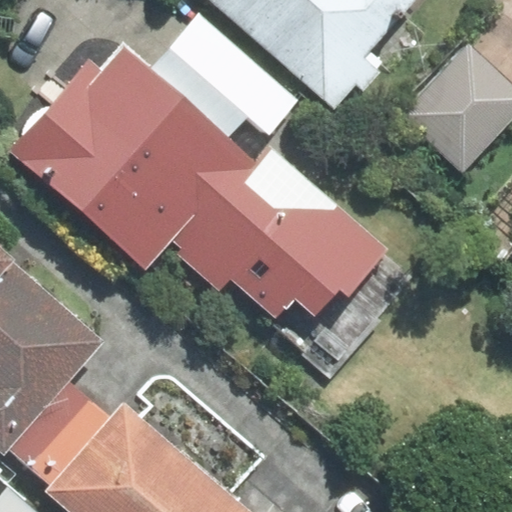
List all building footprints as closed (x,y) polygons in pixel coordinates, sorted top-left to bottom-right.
[(187,0),(321,115),(340,93),(349,101),(373,73),(360,61),(413,0),(187,0)] [(86,74),(73,64),(0,151),(0,163),(137,278),(156,254),(209,299),(218,289),(263,326),(277,310),(297,327),(318,301),(329,310),(376,253),(254,152),(242,165),(220,147),(236,127),(257,144),(291,104),(191,21),(144,78),(108,48),(86,74)] [(511,112),(511,89),(461,50),(397,133),(460,181),(511,112)] [(0,265),(0,454),(94,349),(0,265)] [(214,511),(70,384),(4,459),(39,490),(30,500),(43,511),(214,511)] [(0,511),(14,511),(0,499),(0,511)]
